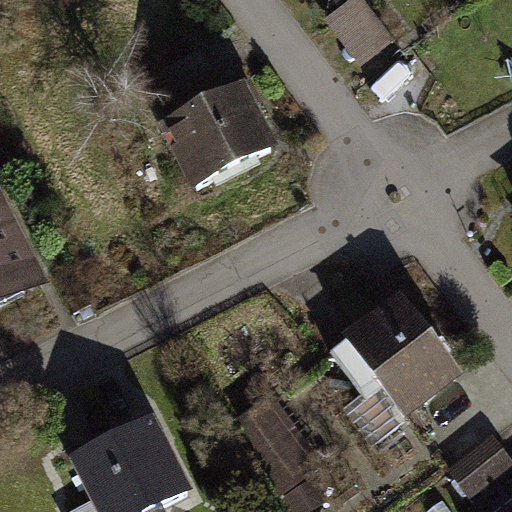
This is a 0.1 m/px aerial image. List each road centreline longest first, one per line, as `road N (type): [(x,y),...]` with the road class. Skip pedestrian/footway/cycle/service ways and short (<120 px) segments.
road 1 (residential): [(394,199),(0,400)]
road 2 (residential): [(248,0),(394,199)]
road 3 (residential): [(394,199),(511,352)]
road 4 (residential): [(511,136),(394,199)]
